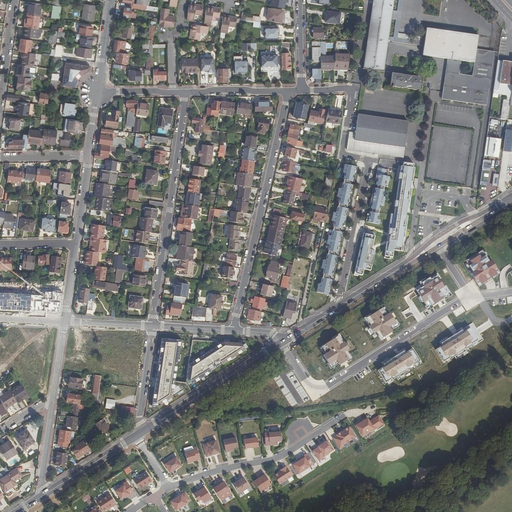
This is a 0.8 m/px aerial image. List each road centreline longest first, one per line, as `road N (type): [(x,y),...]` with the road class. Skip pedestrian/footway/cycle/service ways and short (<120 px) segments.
road 1 (residential): [(301,90),(351,89),(341,153),(367,160),(339,306)]
road 2 (residential): [(287,90),(233,329)]
road 3 (residential): [(280,343),(308,384),(326,387),(469,294)]
road 4 (residential): [(185,93),(153,324)]
road 5 (residential): [(168,488),(273,459),(344,415)]
road 6 (secondary): [(143,430),(280,343)]
